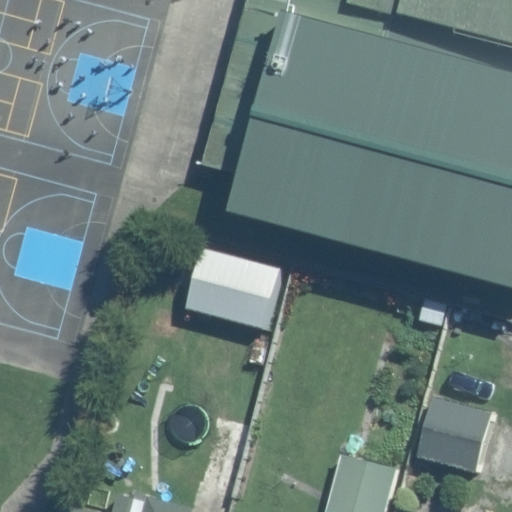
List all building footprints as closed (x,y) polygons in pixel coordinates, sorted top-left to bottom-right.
[(237,207),(478,276),(511,284),(511,0),(250,0),(208,162),(246,171),(237,207)] [(283,271),(208,250),(192,306),(267,327),(283,271)] [(211,439),(198,487),(241,498),(257,435),(221,426),(226,407),(166,392),(157,425),(211,439)] [(493,412),(438,399),(420,457),(479,471),(493,412)] [(388,511),(399,467),(345,456),(330,511),(388,511)] [(117,511),(98,511),(72,505),(70,511),(194,511),(196,507),(124,491),(117,511)]
